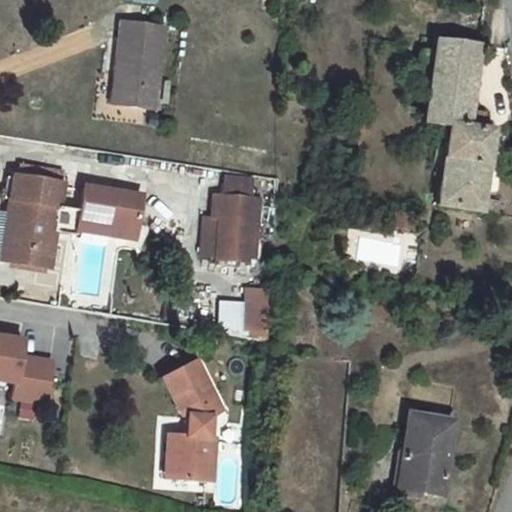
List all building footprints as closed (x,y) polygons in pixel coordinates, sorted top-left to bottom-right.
[(114,23),(107,80),(115,81),(111,105),(148,110),(159,28),(114,23)] [(439,147),(434,208),(493,217),(496,193),(480,191),(485,126),(465,123),(470,50),(425,44),(424,56),(411,54),(410,66),(424,68),(420,116),(441,119),(440,128),(431,127),(429,145),(439,147)] [(104,104),(111,105),(115,81),(107,80),(104,104)] [(320,160),(308,159),(306,172),(319,174),(320,160)] [(60,171),(18,163),(16,176),(58,183),(60,171)] [(16,176),(10,175),(6,197),(2,219),(7,220),(0,258),(43,266),(50,231),(72,235),(73,231),(75,219),(99,224),(104,233),(104,237),(128,242),(136,200),(80,188),(78,196),(57,192),(58,183),(16,176)] [(4,175),(0,192),(0,195),(6,197),(10,176),(4,175)] [(214,195),(212,218),(200,218),(197,254),(209,255),(209,257),(242,261),(242,256),(250,257),(254,208),(247,208),(248,198),(244,198),(244,178),(221,176),(220,182),(216,181),(215,195),(214,195)] [(255,199),(248,198),(247,208),(254,208),(255,199)] [(409,215),(393,213),(391,229),(408,230),(409,215)] [(75,219),(73,231),(104,237),(104,233),(99,224),(75,219)] [(2,269),(2,282),(32,283),(32,270),(2,269)] [(265,292),(245,290),(241,333),(263,334),(265,292)] [(17,342),(0,339),(0,381),(10,383),(7,397),(40,402),(47,363),(14,359),(17,342)] [(179,436),(168,435),(167,482),(211,483),(212,437),(205,437),(206,418),(217,412),(192,362),(157,379),(176,415),(179,416),(179,436)] [(443,419),(401,413),(391,489),(433,495),(443,419)] [(168,435),(159,435),(158,481),(167,482),(168,435)]
